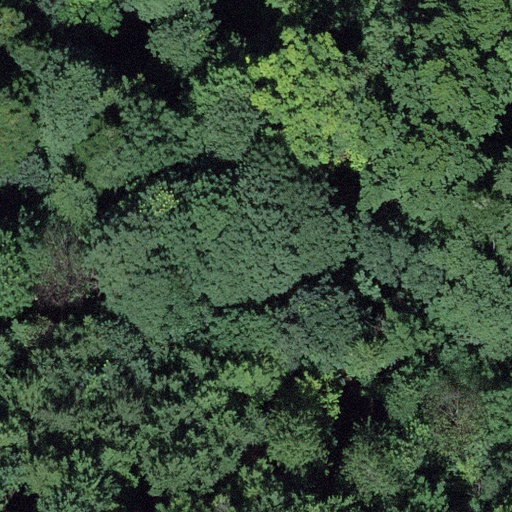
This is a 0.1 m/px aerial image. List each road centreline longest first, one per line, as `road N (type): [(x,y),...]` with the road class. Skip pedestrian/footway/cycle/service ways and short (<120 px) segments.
road 1 (track): [(0,360),(219,337),(303,299),(359,214),(387,135),(404,0)]
road 2 (track): [(511,241),(387,135)]
